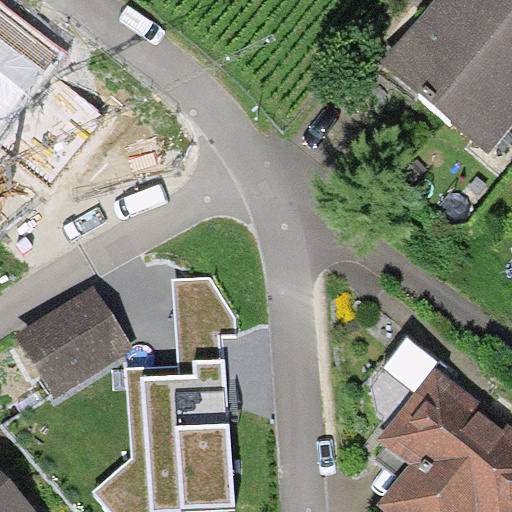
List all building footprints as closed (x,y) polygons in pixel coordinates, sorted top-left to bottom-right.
[(0,0),(0,144),(49,183),(101,116),(48,75),(67,52),(0,0)] [(511,126),(511,0),(435,0),(431,6),(380,67),(488,156),(511,126)] [(212,279),(172,280),(179,367),(126,370),(132,460),(94,494),(109,511),(234,511),(222,338),(237,338),(236,319),(212,279)] [(134,350),(94,289),(16,341),(56,401),(134,350)] [(511,511),(511,429),(490,412),(436,370),(378,442),(411,469),(378,509),(382,511),(511,511)] [(0,511),(30,511),(0,480),(0,511)]
